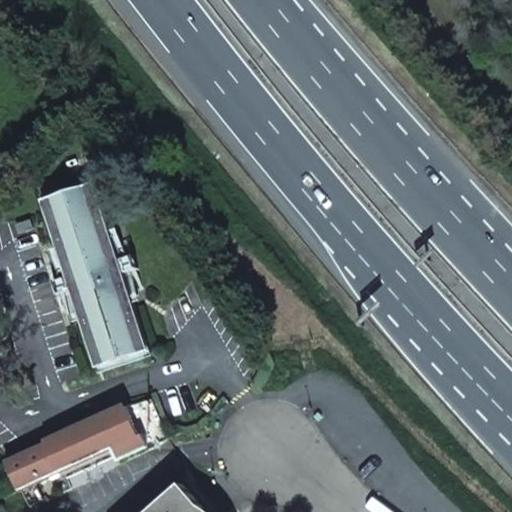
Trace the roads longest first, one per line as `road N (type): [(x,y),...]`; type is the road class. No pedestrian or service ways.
road 1 (motorway): [(163,0),(339,218),(511,401)]
road 2 (motorway): [(511,289),(260,0)]
